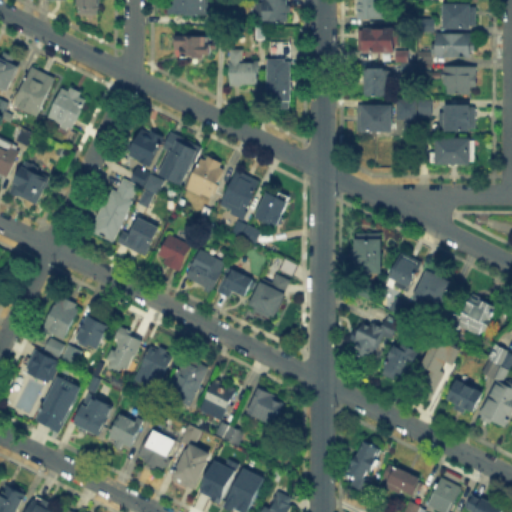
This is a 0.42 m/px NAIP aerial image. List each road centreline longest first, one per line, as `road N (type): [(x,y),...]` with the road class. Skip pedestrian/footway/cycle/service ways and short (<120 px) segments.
road 1 (residential): [(0,9),(511,263)]
road 2 (residential): [(0,223),(511,476)]
road 3 (residential): [(320,511),(321,0)]
road 4 (residential): [(0,344),(124,92),(132,0)]
road 5 (residential): [(509,194),(510,0)]
road 6 (residential): [(0,434),(157,511)]
